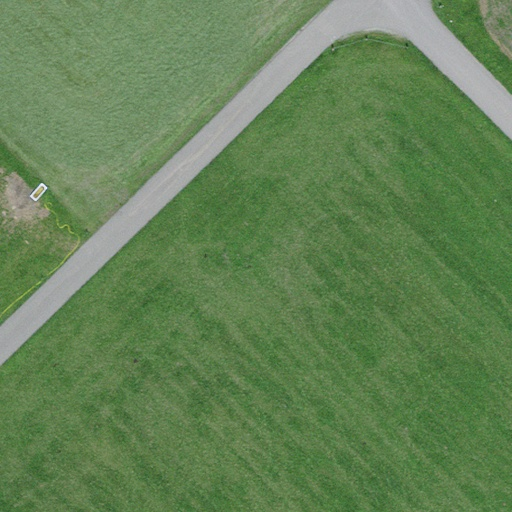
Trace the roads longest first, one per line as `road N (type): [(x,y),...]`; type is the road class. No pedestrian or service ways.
road 1 (track): [(0,365),(378,0)]
road 2 (track): [(398,0),(511,112)]
